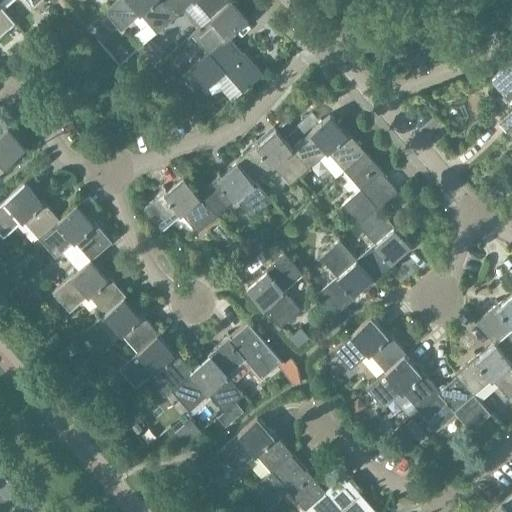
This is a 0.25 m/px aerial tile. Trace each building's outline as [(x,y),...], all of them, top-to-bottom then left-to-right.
[(115,0),(112,3),(104,10),(121,30),(140,13),(157,32),(176,15),(163,0),(115,0)] [(163,0),(176,15),(193,0),(194,0),(210,17),(229,0),(163,0)] [(249,18),(232,0),(229,0),(210,17),(191,34),(208,52),(227,35),(228,36),(249,18)] [(0,34),(14,22),(0,5),(0,34)] [(97,16),(85,27),(96,39),(102,33),(104,36),(110,30),(97,16)] [(242,52),(228,36),(227,35),(208,52),(189,69),(206,89),(226,72),(243,91),(263,72),(250,57),(244,51),(242,52)] [(145,41),(137,49),(144,56),(152,49),(145,41)] [(511,58),(491,77),(509,99),(508,100),(511,104),(511,111),(500,122),(508,131),(511,126),(511,58)] [(181,77),(171,86),(185,101),(195,92),(181,77)] [(328,151),(344,169),(365,151),(346,129),(344,131),(329,114),(292,146),(291,147),(308,166),(309,167),(328,151)] [(288,119),(277,129),(285,138),(296,128),(288,119)] [(8,127),(0,133),(0,168),(25,146),(8,127)] [(289,182),(308,166),(291,147),(292,146),(285,138),(277,129),(276,128),(259,142),(258,141),(235,160),(237,162),(254,181),(255,180),(273,164),(289,182)] [(341,204),(358,224),(378,206),(396,191),(381,174),(383,172),(365,151),(344,169),(360,188),(341,204)] [(271,199),(255,180),(254,181),(237,162),(221,176),(219,174),(198,192),(216,214),(235,197),(251,216),(271,199)] [(197,231),(216,214),(198,192),(183,175),(166,190),(165,188),(143,207),(161,229),(180,212),(197,231)] [(22,218),(38,235),(59,217),(40,196),(39,197),(24,180),(0,201),(0,230),(3,234),(22,218)] [(400,192),(389,201),(397,210),(408,201),(400,192)] [(73,239),(89,257),(90,257),(91,258),(111,240),(92,217),(90,219),(76,202),(59,217),(38,235),(55,255),(73,239)] [(374,242),(356,258),(372,278),(374,279),(395,261),(394,259),(411,244),(378,206),(358,224),(374,242)] [(307,209),(298,217),(305,226),(314,217),(307,209)] [(220,223),(214,229),(221,238),(228,232),(220,223)] [(372,278),(356,258),(339,238),(320,256),(336,275),(317,291),(336,312),(358,293),(356,292),(372,278)] [(245,247),(238,239),(230,246),(237,255),(245,247)] [(243,244),(249,251),(256,245),(253,241),(247,241),(243,244)] [(246,287),(280,326),(300,308),(283,289),(302,273),(283,251),(261,271),(263,272),(246,287)] [(88,293),(104,312),(123,295),(124,295),(126,294),(106,272),(105,274),(91,258),(90,257),(89,257),(51,290),(69,310),(88,293)] [(35,290),(20,303),(28,312),(32,308),(40,302),(43,299),(35,290)] [(477,321),(495,342),(496,341),(511,327),(511,293),(501,303),(500,301),(477,321)] [(121,331),(137,349),(156,333),(157,334),(159,332),(140,310),(138,311),(124,295),(123,295),(104,312),(85,328),(102,348),(121,331)] [(370,352),(386,370),(386,371),(405,354),(407,352),(388,331),(386,332),(371,315),(334,348),(351,368),(370,352)] [(207,353),(209,355),(225,374),(226,373),(245,358),(261,377),(278,363),(281,360),(247,322),(230,336),(228,335),(207,353)] [(304,324),(291,336),(299,346),(312,334),(304,324)] [(154,369),(171,388),(192,369),(173,348),(171,350),(157,334),(156,333),(137,349),(118,366),(135,386),(154,369)] [(477,354),(456,372),(475,393),(493,377),(510,396),(511,394),(511,359),(496,341),(495,342),(479,356),(477,354)] [(71,342),(63,349),(69,357),(77,350),(71,342)] [(403,389),(419,408),(439,389),(421,369),(419,370),(405,354),(386,371),(386,370),(367,387),(384,406),(403,389)] [(209,355),(192,369),(171,388),(189,409),(208,392),(223,410),(236,400),(243,393),(226,373),(225,374),(209,355)] [(281,360),(278,363),(289,378),(293,383),(301,381),(298,366),(292,357),(285,362),(283,359),(281,360)] [(439,389),(419,408),(437,428),(452,415),(456,411),(472,429),(491,412),(475,393),(456,372),(455,373),(456,375),(451,380),(439,389)] [(111,374),(94,388),(107,403),(123,389),(111,374)] [(349,403),(357,411),(365,404),(358,396),(349,403)] [(223,410),(218,415),(226,425),(244,409),(236,400),(223,410)] [(255,452),(271,470),(271,471),(290,454),(292,452),(273,430),(272,432),(257,415),(219,449),(236,469),(255,452)] [(412,416),(404,424),(415,436),(424,429),(412,416)] [(137,420),(130,426),(137,434),(144,428),(137,420)] [(384,428),(376,435),(382,442),(390,435),(384,428)] [(288,490),(304,508),(325,490),(306,468),(305,470),(290,454),(271,471),(271,470),(252,487),(269,507),(288,490)] [(196,468),(188,475),(197,486),(205,479),(196,468)] [(339,511),(340,511),(376,511),(378,511),(359,490),(357,491),(342,474),(325,490),(304,508),(307,511),(339,511)] [(511,511),(511,492),(489,511),(511,511)]
